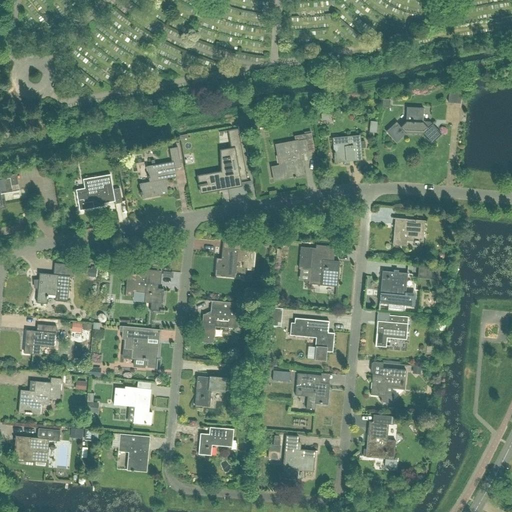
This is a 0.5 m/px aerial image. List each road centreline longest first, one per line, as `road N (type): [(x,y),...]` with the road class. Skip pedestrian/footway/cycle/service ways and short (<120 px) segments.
road 1 (residential): [(367,188),(342,480),(330,495),(198,488),(172,469),(189,218)]
road 2 (residential): [(189,218),(29,246),(11,255),(0,274)]
road 3 (residential): [(367,188),(189,218)]
road 4 (residential): [(511,197),(367,188)]
